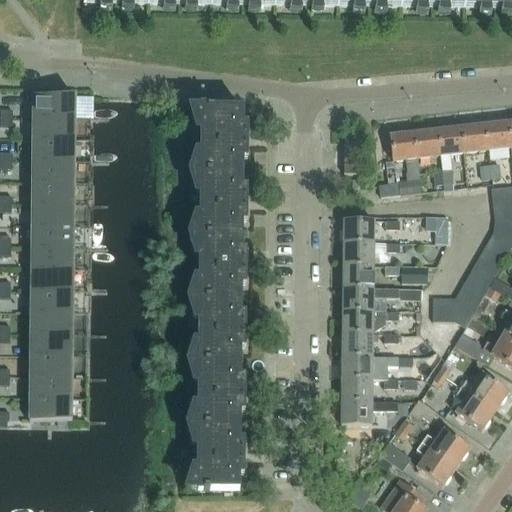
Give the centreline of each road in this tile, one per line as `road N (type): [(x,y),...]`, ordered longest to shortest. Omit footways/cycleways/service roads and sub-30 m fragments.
road 1 (residential): [(325,511),(307,463),(308,98)]
road 2 (residential): [(511,82),(308,98)]
